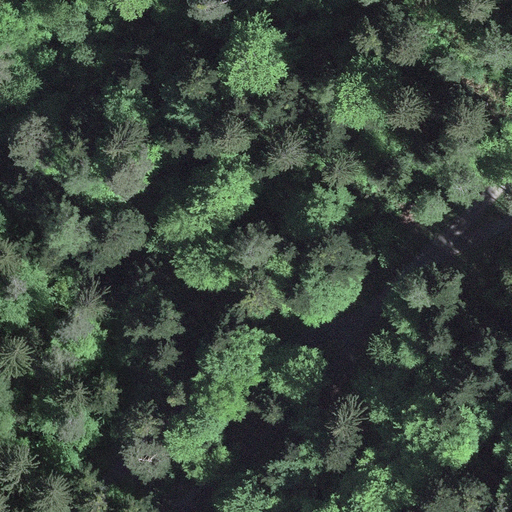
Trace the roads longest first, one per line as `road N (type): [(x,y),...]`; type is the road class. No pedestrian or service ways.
road 1 (track): [(195,511),(511,172)]
road 2 (track): [(60,511),(91,467),(178,402),(287,342),(352,344)]
